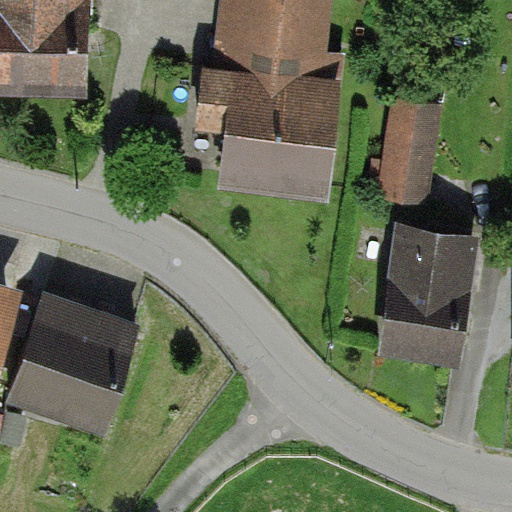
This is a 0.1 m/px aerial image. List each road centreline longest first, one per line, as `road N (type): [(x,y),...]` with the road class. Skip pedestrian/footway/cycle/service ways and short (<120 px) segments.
road 1 (unclassified): [(0,193),(108,225),(187,262),(256,339),(379,435),(456,477),(511,481)]
road 2 (track): [(304,382),(176,511)]
